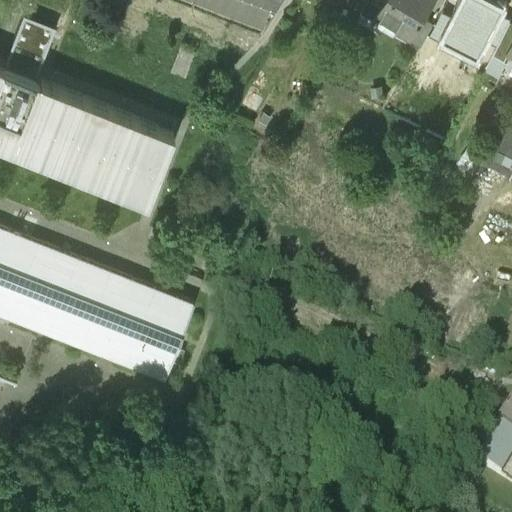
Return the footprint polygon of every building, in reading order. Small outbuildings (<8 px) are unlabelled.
[(347,0),(363,10),(368,0),(347,0)] [(368,0),(363,10),(362,11),(373,18),(379,8),(377,8),(381,0),(368,0)] [(381,0),(377,8),(379,8),(413,29),(414,30),(423,16),(432,0),(381,0)] [(461,0),(458,7),(452,19),(468,28),(466,33),(486,43),(487,41),(498,20),(505,6),(492,0),(461,0)] [(458,7),(446,1),(434,22),(433,23),(446,30),(452,19),(458,7)] [(23,12),(3,63),(0,61),(0,140),(146,197),(173,129),(35,75),(55,24),(23,12)] [(434,22),(423,16),(414,30),(413,29),(408,37),(421,45),(433,23),(434,22)] [(498,20),(487,41),(497,45),(498,43),(507,24),(498,20)] [(507,24),(498,43),(508,48),(511,39),(511,21),(509,20),(507,24)] [(511,127),(506,125),(482,159),(511,174),(511,127)] [(193,298),(0,223),(0,216),(0,215),(0,311),(163,375),(193,298)] [(0,386),(3,387),(8,374),(0,370),(0,386)] [(511,400),(498,422),(511,430),(511,400)] [(511,450),(511,430),(498,422),(475,458),(497,473),(511,450)]
